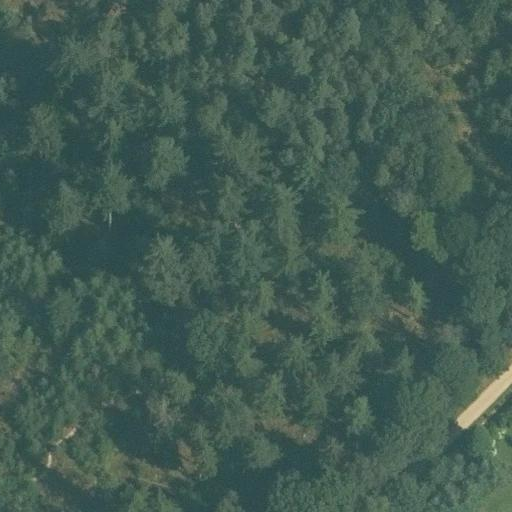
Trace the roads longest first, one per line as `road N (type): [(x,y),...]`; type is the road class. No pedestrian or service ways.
road 1 (track): [(60,511),(434,115)]
road 2 (track): [(445,0),(436,12),(430,107),(465,174),(511,212)]
road 3 (track): [(128,0),(0,145)]
road 4 (track): [(378,511),(511,378)]
